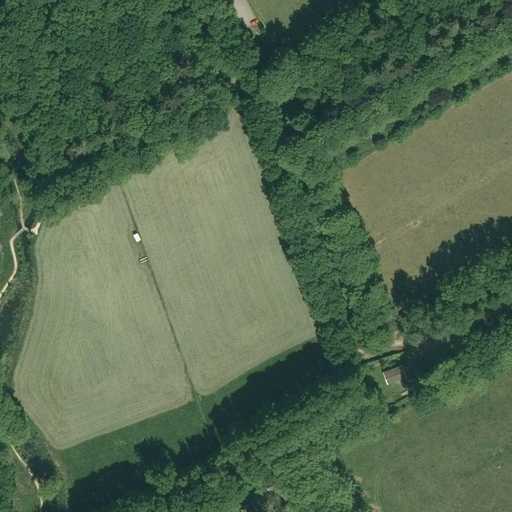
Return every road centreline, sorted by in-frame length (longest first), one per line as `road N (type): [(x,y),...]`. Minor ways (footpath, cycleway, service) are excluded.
road 1 (unclassified): [(288,432),(348,397),(355,377),(250,78),(205,0)]
road 2 (track): [(279,157),(511,24)]
road 3 (unclassified): [(151,511),(288,432)]
